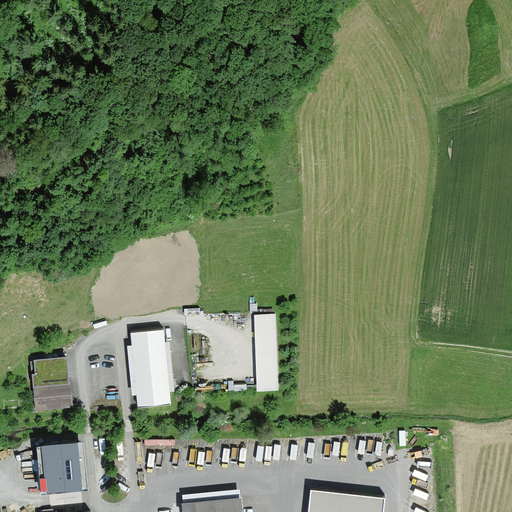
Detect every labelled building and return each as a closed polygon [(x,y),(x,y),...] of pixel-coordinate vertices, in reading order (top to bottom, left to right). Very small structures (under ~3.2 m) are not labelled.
[(273,315),(251,317),(255,390),(277,389),(273,315)] [(169,404),(162,329),(128,332),(135,407),(169,404)] [(66,385),(64,356),(32,359),(33,373),(29,373),(30,386),(31,386),(33,411),(71,408),(69,385),(66,385)] [(175,443),(175,435),(145,436),(145,444),(175,443)] [(78,486),(72,439),(36,443),(42,491),(78,486)] [(370,511),(373,492),(321,487),(318,511),(370,511)] [(239,511),(239,496),(214,498),(215,511),(239,511)] [(215,511),(214,498),(180,501),(181,511),(215,511)]
